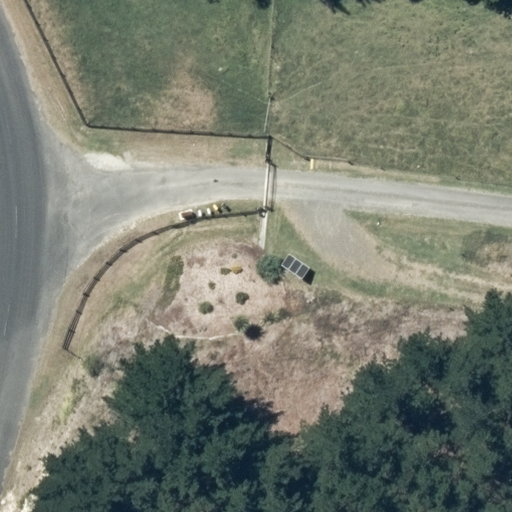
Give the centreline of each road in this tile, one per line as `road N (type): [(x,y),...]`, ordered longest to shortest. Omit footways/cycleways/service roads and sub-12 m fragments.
road 1 (unclassified): [(29,236),(250,182),(511,210)]
road 2 (unclassified): [(29,236),(0,79)]
